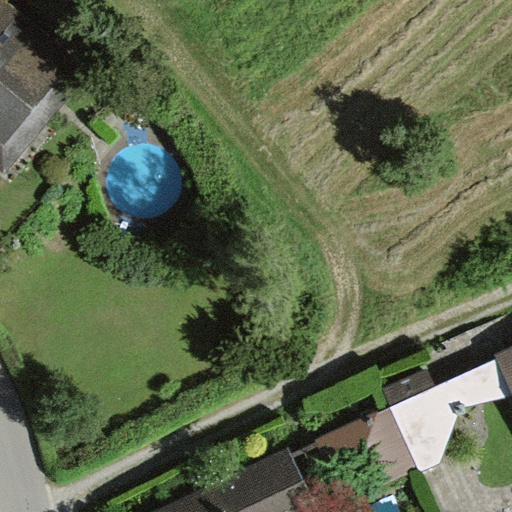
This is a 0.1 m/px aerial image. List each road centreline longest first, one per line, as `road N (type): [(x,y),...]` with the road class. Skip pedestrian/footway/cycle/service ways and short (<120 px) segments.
road 1 (track): [(139,0),(303,184),(346,287),(328,377)]
road 2 (track): [(42,511),(328,377)]
road 3 (track): [(328,377),(511,290)]
